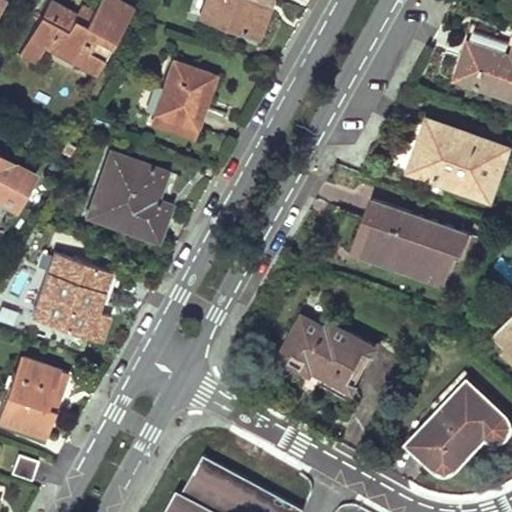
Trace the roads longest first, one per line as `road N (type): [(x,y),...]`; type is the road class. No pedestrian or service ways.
road 1 (residential): [(180,376),(391,0)]
road 2 (residential): [(346,0),(146,357)]
road 3 (residential): [(443,511),(319,456),(180,376)]
road 4 (residential): [(146,357),(60,511)]
road 5 (residential): [(104,511),(180,376)]
